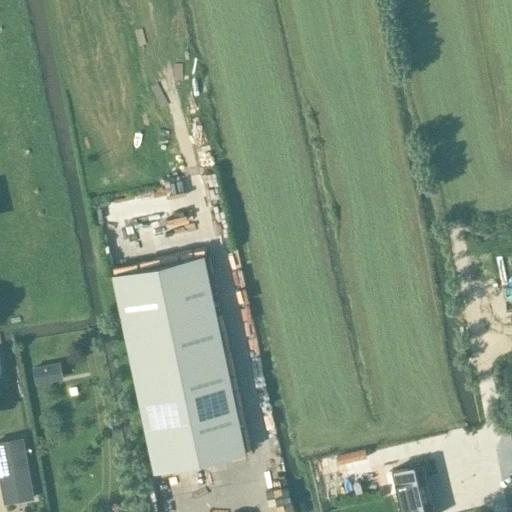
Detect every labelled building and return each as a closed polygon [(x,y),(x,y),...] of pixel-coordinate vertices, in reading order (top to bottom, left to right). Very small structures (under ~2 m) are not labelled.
[(203,254),(111,273),(152,470),(244,451),(203,254)] [(57,362),(33,367),(36,382),(60,378),(57,362)] [(76,386),(69,387),(71,395),(78,393),(76,386)] [(34,497),(23,436),(0,439),(0,482),(4,503),(34,497)] [(365,449),(336,455),(337,464),(367,457),(365,449)] [(441,511),(432,462),(398,469),(406,511),(441,511)]
